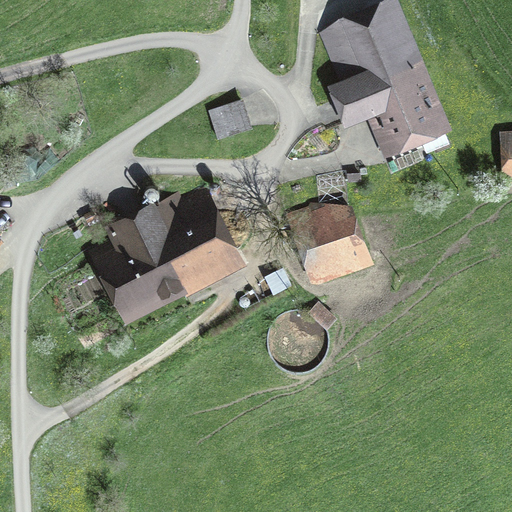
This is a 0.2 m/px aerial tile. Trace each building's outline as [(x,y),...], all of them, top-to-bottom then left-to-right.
[(452,141),(423,76),(417,79),(385,5),(322,32),(344,83),(335,88),(339,98),(318,107),(327,128),(374,108),(390,144),(420,131),(429,151),(452,141)] [(241,99),(209,110),(217,137),(250,126),(241,99)] [(505,177),(511,176),(511,133),(502,134),(503,148),(507,148),(508,166),(504,166),(505,177)] [(479,175),(463,175),(463,187),(478,188),(479,175)] [(215,193),(217,193),(219,192),(220,190),(221,189),(221,187),(221,185),(219,183),(218,182),(216,181),(214,181),(212,182),(211,183),(210,185),(209,187),(210,189),(210,190),(212,192),(213,193),(215,193)] [(129,309),(234,254),(202,190),(181,200),(179,195),(107,230),(118,252),(104,259),(129,309)] [(311,207),(294,213),(317,279),(368,261),(348,203),(311,202),(311,207)]
